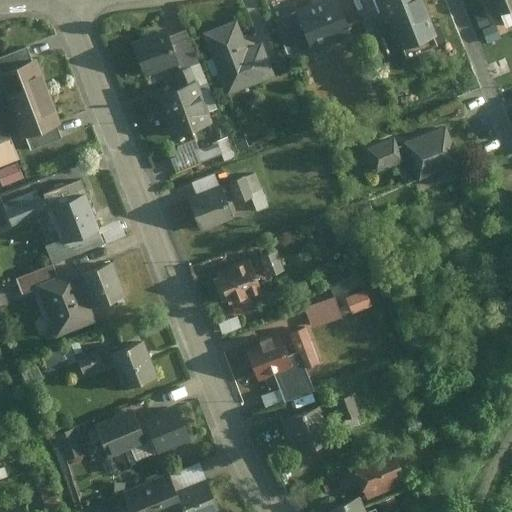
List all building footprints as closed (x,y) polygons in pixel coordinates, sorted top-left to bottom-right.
[(335,0),(322,0),(292,11),(294,16),(306,50),(308,53),(349,38),(335,0)] [(418,0),(382,0),(387,11),(377,15),(379,35),(369,38),(379,64),(390,59),(394,69),(415,60),(413,53),(443,41),(432,14),(425,16),(418,0)] [(511,0),(483,0),(490,18),(511,9),(511,0)] [(306,50),(294,16),(275,23),(287,56),(306,50)] [(235,22),(200,35),(224,96),(273,77),(260,41),(245,47),(235,22)] [(165,29),(133,42),(145,74),(178,61),(165,29)] [(27,58),(0,69),(0,85),(8,104),(22,98),(40,91),(27,58)] [(192,81),(151,96),(167,138),(208,123),(192,81)] [(40,91),(22,98),(36,132),(54,124),(40,91)] [(403,146),(398,148),(403,161),(397,164),(405,185),(457,165),(443,127),(401,143),(403,146)] [(4,139),(0,140),(0,164),(15,158),(20,168),(33,163),(23,139),(10,144),(7,137),(4,139)] [(393,137),(366,148),(376,172),(397,164),(403,161),(398,148),(393,137)] [(174,158),(166,161),(173,177),(221,158),(215,141),(195,149),(192,140),(174,147),(174,158)] [(253,174),(225,185),(233,204),(248,198),(255,215),(266,210),(253,174)] [(218,189),(184,203),(198,235),(232,220),(218,189)] [(30,193),(0,205),(9,226),(39,214),(30,193)] [(80,195),(48,207),(61,242),(94,230),(80,195)] [(94,230),(61,242),(49,247),(55,263),(121,238),(115,222),(94,230)] [(332,224),(318,229),(325,247),(331,245),(337,262),(346,258),(332,224)] [(283,251),(266,258),(275,282),(292,275),(283,251)] [(250,259),(215,273),(228,306),(263,292),(250,259)] [(356,274),(326,285),(331,299),(362,288),(356,274)] [(104,275),(70,288),(83,320),(117,308),(104,275)] [(0,312),(28,302),(27,296),(49,288),(44,277),(0,294),(0,312)] [(49,288),(27,296),(28,302),(47,352),(89,336),(83,320),(70,288),(68,281),(49,288)] [(362,290),(343,298),(350,314),(369,306),(362,290)] [(308,329),(289,335),(296,354),(299,353),(306,371),(321,365),(308,329)] [(275,337),(244,350),(256,380),(273,373),(287,406),(316,394),(306,371),(299,353),(296,354),(284,359),(275,337)] [(141,344),(107,358),(121,392),(155,379),(141,344)] [(348,396),(331,403),(339,423),(356,416),(348,396)] [(173,406),(142,421),(157,455),(189,440),(173,406)] [(315,407),(280,421),(293,455),(328,441),(315,407)] [(130,411),(92,426),(105,459),(143,443),(130,411)] [(56,435),(66,459),(90,448),(80,424),(56,435)] [(383,462),(344,481),(358,511),(391,495),(382,478),(389,475),(383,462)] [(198,464),(165,477),(179,511),(217,511),(218,511),(198,464)] [(179,511),(165,477),(121,497),(128,511),(179,511)]
